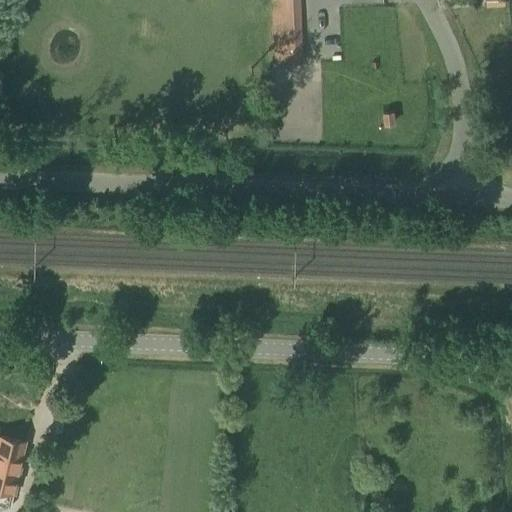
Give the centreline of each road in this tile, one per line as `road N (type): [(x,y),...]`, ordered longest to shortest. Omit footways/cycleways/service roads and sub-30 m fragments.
road 1 (tertiary): [(511,359),(0,339)]
road 2 (unclassified): [(465,197),(0,179)]
road 3 (unclassified): [(465,197),(452,62),(424,0)]
